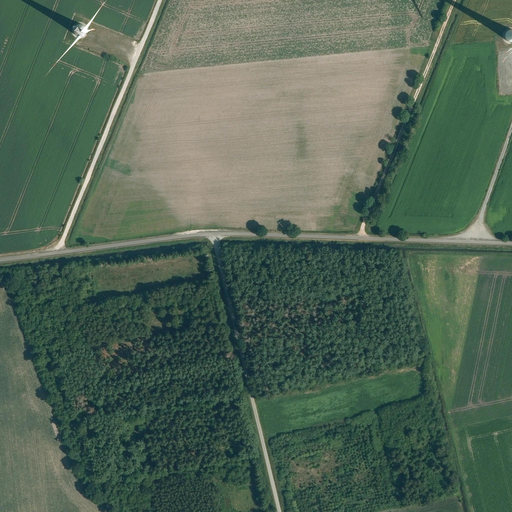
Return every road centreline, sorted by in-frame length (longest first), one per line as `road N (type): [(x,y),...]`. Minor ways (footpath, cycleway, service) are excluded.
road 1 (unclassified): [(511,243),(214,233),(0,260)]
road 2 (track): [(278,511),(214,233)]
road 3 (track): [(159,0),(59,252)]
road 4 (track): [(360,236),(454,0)]
